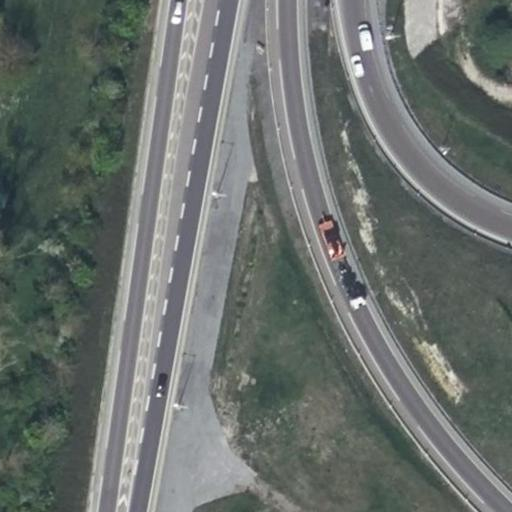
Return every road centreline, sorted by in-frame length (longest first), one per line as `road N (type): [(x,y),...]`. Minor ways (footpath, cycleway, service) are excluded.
road 1 (motorway): [(286,0),(304,157),(355,305),(440,441),(507,511)]
road 2 (trunk): [(221,0),(134,511)]
road 3 (motorway): [(178,0),(112,511)]
road 4 (motorway): [(511,226),(435,181),(396,137),(370,81),(353,5)]
